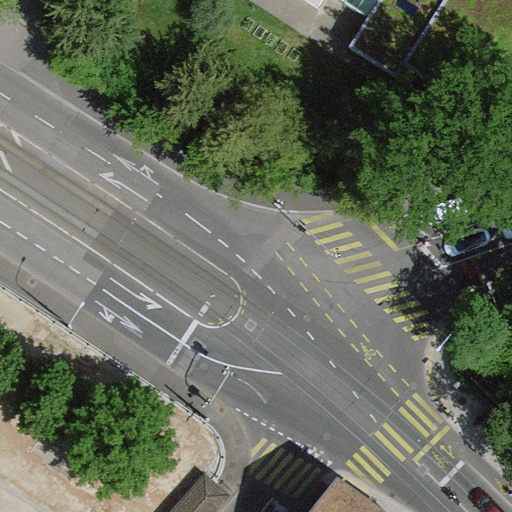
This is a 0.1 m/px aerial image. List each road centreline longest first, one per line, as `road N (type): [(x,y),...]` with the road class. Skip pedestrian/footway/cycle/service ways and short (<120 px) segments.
road 1 (secondary): [(327,357),(277,277),(239,242),(0,78)]
road 2 (secondary): [(0,227),(216,361),(307,385)]
road 3 (secondary): [(492,511),(327,357)]
road 4 (tertiary): [(327,357),(367,303),(511,243)]
road 5 (secondary): [(307,385),(441,511)]
road 6 (residential): [(258,511),(307,450),(307,385)]
